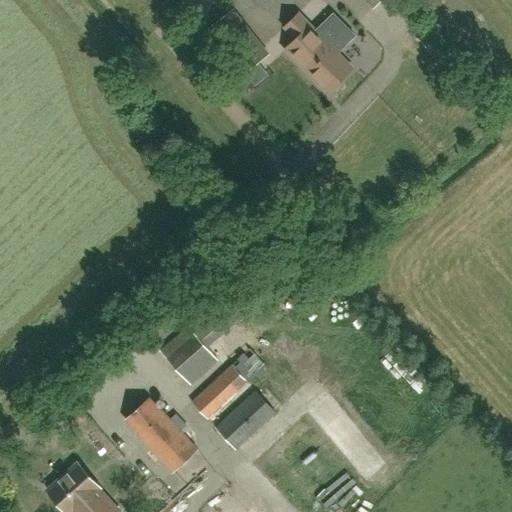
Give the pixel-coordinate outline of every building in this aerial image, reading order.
[(256,0),(265,8),(273,0),(256,0)] [(246,72),(269,55),(234,11),(211,29),(246,72)] [(296,39),(285,50),(327,92),(352,69),(337,53),(354,36),(333,14),(315,32),(298,14),(285,27),(296,39)] [(214,338),(244,312),(227,292),(197,317),(214,338)] [(190,385),(218,360),(194,333),(188,326),(159,351),(190,385)] [(251,454),(277,431),(229,377),(203,400),(251,454)] [(354,456),(371,441),(317,382),(284,413),(297,427),(313,412),(354,456)] [(172,472),(197,449),(161,410),(160,411),(149,398),(126,420),(139,434),(138,435),(172,472)] [(306,441),(289,456),(322,491),(339,476),(306,441)] [(99,488),(77,465),(48,492),(66,511),(73,511),(74,511),(73,511),(120,511),(98,489),(99,488)]
